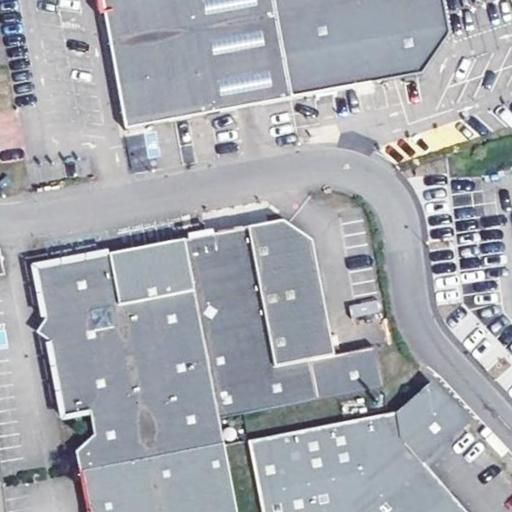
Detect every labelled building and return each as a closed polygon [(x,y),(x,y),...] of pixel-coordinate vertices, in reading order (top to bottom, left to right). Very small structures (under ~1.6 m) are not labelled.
[(69,0),(105,24),(101,0),(69,0)] [(101,0),(105,24),(110,48),(116,85),(125,134),(320,98),(424,79),(450,38),(443,0),(101,0)] [(280,216),(36,272),(45,317),(48,330),(51,344),(66,416),(91,411),(95,430),(80,452),(92,511),(238,511),(219,415),(383,379),(374,338),(332,347),(310,232),(280,216)] [(37,332),(51,344),(48,330),(45,317),(37,332)] [(464,511),(458,504),(424,464),(471,425),(431,382),(402,407),(402,408),(251,436),(251,438),(250,439),(249,439),(263,511),(464,511)]
